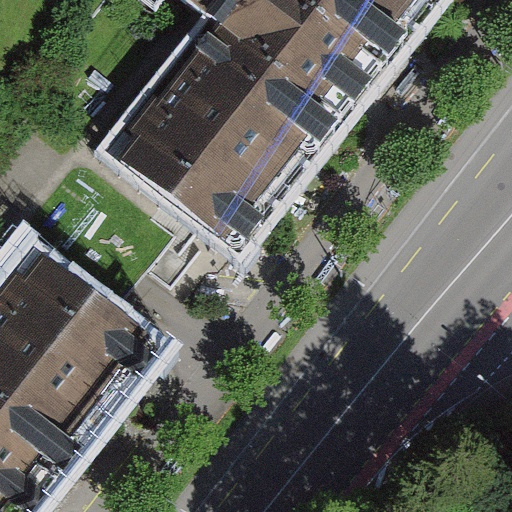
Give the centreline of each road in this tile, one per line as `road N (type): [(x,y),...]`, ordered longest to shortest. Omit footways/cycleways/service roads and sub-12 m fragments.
road 1 (primary): [(511,186),(455,254),(280,511)]
road 2 (primary): [(315,511),(489,332)]
